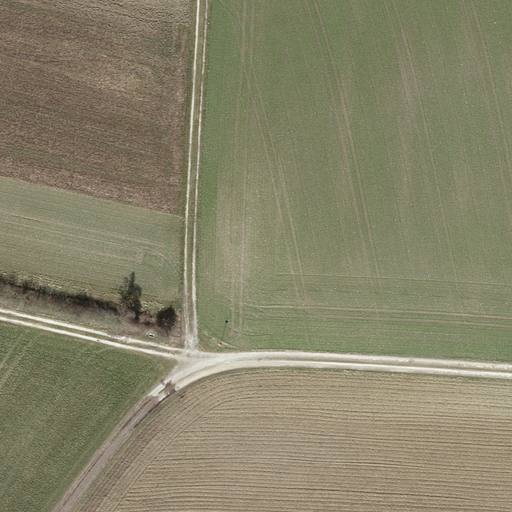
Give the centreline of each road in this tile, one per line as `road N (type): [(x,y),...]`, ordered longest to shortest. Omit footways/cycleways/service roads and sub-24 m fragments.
road 1 (track): [(511,370),(189,355),(0,312)]
road 2 (track): [(203,0),(189,355)]
road 3 (track): [(66,511),(189,355)]
